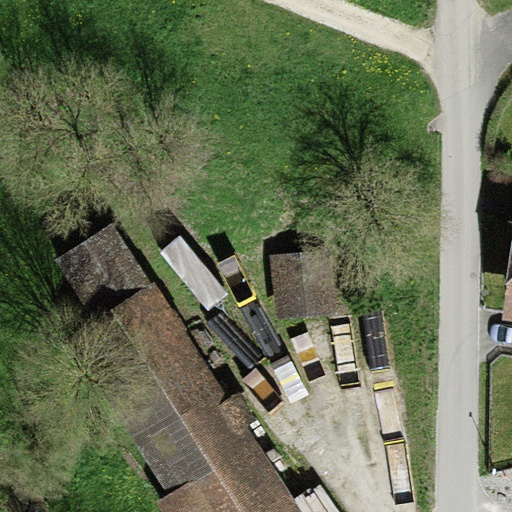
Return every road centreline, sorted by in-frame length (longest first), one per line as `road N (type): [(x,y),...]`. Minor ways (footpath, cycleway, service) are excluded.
road 1 (residential): [(460,56),(458,511)]
road 2 (track): [(511,23),(460,56),(303,0)]
